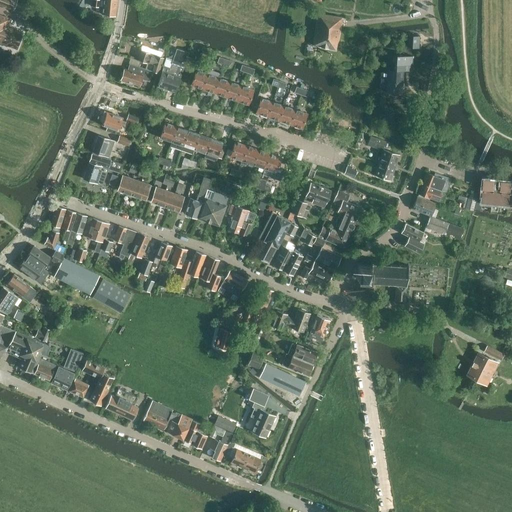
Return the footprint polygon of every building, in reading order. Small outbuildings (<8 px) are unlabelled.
[(0,0),(0,4),(13,10),(17,0),(0,0)] [(116,16),(117,0),(103,0),(102,14),(116,16)] [(24,33),(8,27),(11,19),(0,14),(0,42),(17,49),(24,33)] [(335,51),(342,18),(319,14),(312,46),(335,51)] [(176,92),(189,52),(177,48),(170,67),(164,65),(157,86),(176,92)] [(207,59),(210,50),(204,48),(201,56),(207,59)] [(149,82),(153,71),(159,73),(166,50),(164,49),(161,57),(141,50),(138,60),(154,65),(152,71),(141,67),(139,74),(124,69),(123,72),(121,73),(120,76),(121,77),(120,80),(139,86),(141,79),(149,82)] [(402,93),(404,65),(412,65),(412,57),(394,56),(393,70),(387,70),(386,92),(402,93)] [(202,89),(207,74),(196,70),(191,85),(202,89)] [(213,93),(218,78),(207,74),(202,89),(213,93)] [(226,97),(231,82),(218,78),(213,93),(226,97)] [(237,101),(242,86),(231,82),(226,97),(237,101)] [(248,105),(253,90),(242,86),(237,101),(248,105)] [(268,117),(273,102),(261,98),(256,113),(268,117)] [(279,121),(284,106),(273,102),(268,117),(279,121)] [(291,125),(296,110),(284,106),(279,121),(291,125)] [(302,128),(307,114),(296,110),(291,125),(302,128)] [(121,124),(122,120),(123,118),(107,112),(105,118),(103,118),(102,121),(103,123),(103,124),(108,126),(116,129),(119,130),(121,124)] [(137,123),(139,118),(128,114),(126,120),(137,123)] [(172,142),(177,127),(166,123),(160,138),(172,142)] [(143,149),(150,128),(145,126),(137,147),(134,155),(139,158),(142,148),(143,149)] [(183,146),(188,131),(177,127),(172,142),(183,146)] [(193,154),(194,149),(199,135),(188,131),(183,146),(189,148),(188,152),(193,154)] [(109,157),(114,141),(98,135),(93,151),(109,157)] [(128,146),(131,140),(120,135),(117,142),(128,146)] [(206,153),(211,139),(199,135),(194,149),(206,153)] [(381,149),(385,141),(372,136),(369,145),(381,149)] [(217,157),(223,143),(211,139),(206,153),(217,157)] [(242,161),(247,146),(236,142),(231,157),(242,161)] [(253,164),(258,150),(247,146),(242,161),(253,164)] [(395,167),(399,154),(383,149),(382,150),(379,149),(376,156),(380,157),(379,162),(395,167)] [(264,168),(270,153),(258,150),(253,164),(259,166),(264,168)] [(276,172),(281,157),(270,153),(264,168),(276,172)] [(100,184),(105,168),(99,166),(100,164),(108,167),(111,160),(92,154),(89,161),(89,162),(83,179),(100,184)] [(194,167),(196,162),(184,157),(182,162),(181,167),(187,167),(188,165),(194,167)] [(390,180),(395,167),(379,162),(376,168),(369,165),(366,172),(390,180)] [(356,171),(352,169),(353,166),(348,165),(344,173),(354,177),(356,171)] [(446,192),(451,179),(435,173),(434,175),(427,173),(423,183),(446,192)] [(115,186),(118,176),(113,174),(109,184),(115,186)] [(127,193),(132,179),(123,175),(118,190),(127,193)] [(275,187),(266,184),(267,181),(255,177),(252,186),(272,193),(275,187)] [(197,217),(204,197),(207,189),(210,180),(204,178),(202,186),(200,191),(197,201),(191,199),(186,213),(197,217)] [(136,197),(141,182),(132,179),(127,193),(136,197)] [(491,202),(494,180),(485,179),(483,201),(491,202)] [(500,203),(502,181),(494,180),(491,202),(500,203)] [(509,204),(511,182),(502,181),(500,203),(509,204)] [(145,200),(151,185),(141,182),(136,197),(145,200)] [(326,204),(331,191),(311,183),(306,196),(313,198),(312,202),(324,207),(326,203),(326,204)] [(443,202),(446,192),(423,183),(419,194),(443,202)] [(235,195),(238,188),(227,184),(224,191),(235,195)] [(160,205),(165,190),(156,187),(151,202),(160,205)] [(219,225),(226,204),(229,197),(207,189),(204,197),(197,217),(219,225)] [(170,208),(175,193),(165,190),(160,205),(170,208)] [(353,226),(361,208),(347,202),(349,195),(338,190),(333,202),(340,205),(337,211),(344,214),(341,221),(353,226)] [(179,211),(184,196),(175,193),(170,208),(179,211)] [(432,216),(437,204),(417,196),(412,209),(429,216),(432,216)] [(465,205),(467,197),(461,196),(459,204),(465,205)] [(302,216),(307,203),(297,199),(292,212),(302,216)] [(243,221),(247,210),(232,205),(229,213),(234,215),(229,229),(246,235),(252,224),(243,221)] [(58,230),(66,209),(56,206),(50,224),(55,225),(53,230),(52,230),(49,237),(47,237),(45,244),(54,247),(59,230),(58,230)] [(69,238),(77,213),(67,209),(62,227),(66,229),(63,237),(69,238)] [(285,232),(290,223),(291,222),(277,214),(276,215),(272,212),(257,242),(261,244),(255,256),(268,262),(276,247),(277,248),(285,232)] [(82,233),(87,216),(77,213),(69,238),(74,240),(77,232),(82,233)] [(464,228),(432,216),(429,216),(425,227),(460,239),(464,228)] [(105,238),(110,223),(93,218),(86,236),(98,240),(96,247),(101,249),(99,254),(106,257),(113,241),(105,238)] [(344,247),(353,226),(341,221),(336,233),(332,231),(332,230),(322,226),(318,237),(325,241),(325,239),(344,247)] [(293,236),(298,227),(290,223),(285,232),(293,236)] [(419,241),(423,232),(405,223),(401,232),(409,236),(405,245),(419,253),(424,244),(419,241)] [(129,257),(139,233),(119,226),(114,240),(124,244),(120,254),(119,257),(124,259),(125,256),(129,257)] [(142,258),(150,237),(139,233),(129,257),(129,258),(132,260),(135,255),(142,258)] [(311,246),(315,237),(308,233),(303,242),(311,246)] [(321,247),(324,241),(318,238),(315,244),(321,247)] [(167,261),(172,246),(161,242),(154,263),(151,271),(160,274),(163,266),(160,265),(162,259),(167,261)] [(283,270),(293,251),(283,245),(273,265),(283,270)] [(50,257),(34,246),(26,257),(43,268),(50,257)] [(198,277),(202,265),(206,255),(196,251),(193,262),(184,259),(187,250),(176,246),(170,264),(182,268),(175,285),(183,288),(188,273),(198,277)] [(70,258),(83,261),(86,250),(79,248),(78,251),(73,249),(70,258)] [(335,268),(340,257),(321,248),(316,258),(335,268)] [(60,264),(64,255),(55,251),(52,255),(53,257),(52,260),(60,264)] [(293,275),(303,256),(293,251),(283,270),(293,275)] [(211,282),(219,260),(207,255),(206,255),(202,265),(205,266),(202,273),(200,277),(211,282)] [(43,268),(26,257),(19,267),(35,279),(43,268)] [(91,294),(100,276),(64,258),(55,276),(91,294)] [(328,283),(335,268),(316,258),(311,269),(305,266),(300,276),(306,279),(308,274),(328,283)] [(146,281),(153,262),(145,259),(138,278),(146,281)] [(406,286),(408,266),(408,265),(407,265),(407,266),(399,266),(399,264),(398,264),(398,266),(390,265),(390,263),(389,265),(381,264),(382,263),(381,263),(380,264),(372,263),(373,262),(372,262),(371,266),(358,265),(356,278),(370,279),(369,283),(370,283),(370,282),(378,283),(378,284),(379,284),(379,283),(387,283),(387,285),(388,285),(388,284),(396,284),(396,286),(397,286),(395,303),(404,303),(406,286)] [(242,290),(248,280),(230,270),(220,286),(237,296),(241,290),(242,290)] [(38,292),(14,274),(6,284),(22,296),(26,291),(34,297),(38,292)] [(121,312),(131,294),(103,278),(93,296),(121,312)] [(150,292),(154,283),(147,280),(147,281),(146,281),(143,289),(150,292)] [(263,315),(273,290),(262,285),(254,304),(249,301),(251,296),(246,293),(239,310),(238,310),(230,328),(238,330),(241,323),(255,329),(261,315),(263,315)] [(0,308),(7,313),(18,297),(3,287),(0,291),(0,308)] [(20,321),(24,312),(18,309),(14,318),(20,321)] [(303,332),(310,313),(298,309),(294,319),(291,327),(303,332)] [(291,327),(294,319),(287,316),(287,314),(277,310),(271,325),(282,329),(284,324),(291,327)] [(321,343),(330,320),(317,314),(315,320),(313,319),(309,327),(310,327),(312,328),(308,338),(321,343)] [(40,353),(43,345),(36,342),(36,340),(0,324),(0,334),(1,335),(1,341),(0,341),(0,360),(5,350),(17,356),(18,353),(22,355),(17,366),(33,373),(41,353),(40,353)] [(46,342),(51,330),(40,325),(35,337),(46,342)] [(220,327),(215,342),(230,347),(235,332),(220,327)] [(266,343),(271,332),(265,330),(260,340),(266,343)] [(313,363),(317,352),(297,344),(292,343),(290,348),(294,350),(292,355),(313,363)] [(505,354),(488,345),(485,351),(502,359),(505,354)] [(73,349),(66,368),(76,372),(83,353),(73,349)] [(259,368),(264,357),(252,353),(248,364),(259,368)] [(493,372),(498,362),(480,353),(469,374),(487,383),(492,374),(495,376),(496,373),(493,372)] [(308,374),(313,363),(292,355),(290,361),(286,359),(283,365),(288,366),(288,367),(308,374)] [(49,380),(56,365),(41,358),(34,373),(49,380)] [(88,373),(93,362),(86,359),(82,370),(88,373)] [(101,405),(113,377),(103,373),(105,368),(93,362),(88,373),(99,378),(90,400),(101,405)] [(305,382),(266,364),(260,376),(299,394),(305,382)] [(58,366),(50,383),(67,390),(75,373),(58,366)] [(83,397),(89,385),(75,379),(69,390),(83,397)] [(275,415),(262,409),(264,405),(268,395),(253,388),(248,398),(254,401),(252,406),(254,407),(250,416),(256,419),(251,431),(265,437),(275,415)] [(138,407),(111,394),(105,407),(133,419),(138,407)] [(183,440),(192,419),(152,400),(143,420),(164,429),(163,430),(167,432),(183,440)] [(232,432),(236,424),(221,417),(217,425),(214,424),(209,435),(214,437),(215,438),(217,433),(223,435),(226,429),(232,432)] [(207,435),(196,431),(199,423),(193,420),(184,440),(191,443),(201,448),(202,448),(207,435)] [(227,443),(232,432),(226,429),(223,435),(221,440),(227,443)] [(221,440),(215,438),(214,437),(210,447),(215,449),(212,457),(220,461),(227,443),(221,440)] [(262,471),(268,457),(235,443),(233,447),(237,449),(231,462),(255,472),(257,469),(262,471)] [(229,456),(233,448),(227,445),(223,454),(229,456)]
